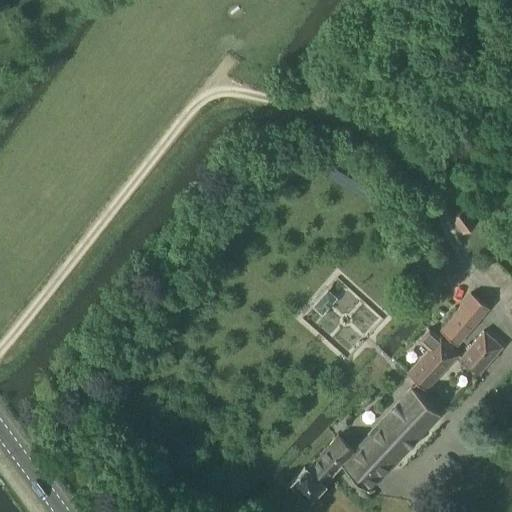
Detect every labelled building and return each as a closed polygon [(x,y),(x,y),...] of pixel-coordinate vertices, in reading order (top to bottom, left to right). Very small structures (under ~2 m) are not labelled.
[(463,208),(452,216),(464,233),(475,224),(463,208)] [(440,332),(456,346),(488,307),(472,293),(440,332)] [(429,348),(408,372),(426,389),(458,354),(440,337),(439,338),(429,328),(419,339),(429,348)] [(484,330),(460,357),(478,373),(502,346),(484,330)] [(291,481),(309,499),(342,464),(367,489),(439,414),(411,387),(354,449),(338,435),(307,467),(305,466),(291,481)]
